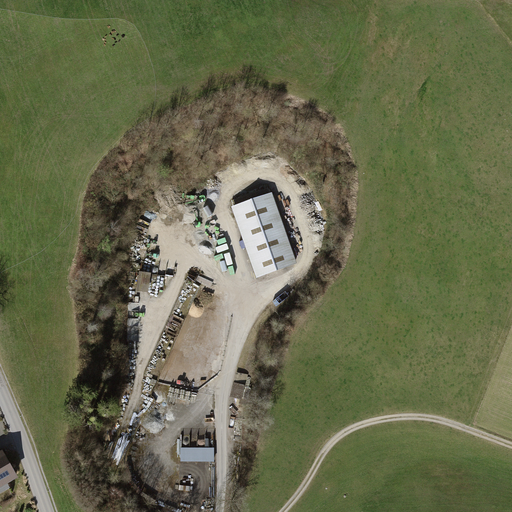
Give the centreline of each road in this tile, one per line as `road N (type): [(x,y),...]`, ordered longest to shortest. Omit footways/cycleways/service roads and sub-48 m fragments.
road 1 (track): [(219,511),(228,347),(246,285),(220,210)]
road 2 (track): [(282,511),(339,434),(387,417),(438,418),(511,446)]
road 3 (track): [(126,408),(184,269),(209,264),(224,281),(228,347)]
road 4 (unclassified): [(0,387),(47,511)]
